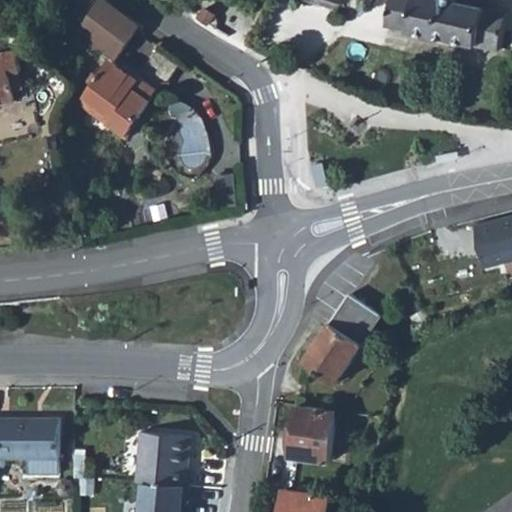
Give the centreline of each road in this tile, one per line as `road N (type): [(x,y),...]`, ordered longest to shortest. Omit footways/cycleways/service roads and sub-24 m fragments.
road 1 (residential): [(280,244),(264,91),(133,0)]
road 2 (tertiary): [(0,282),(214,245),(280,244)]
road 3 (tertiary): [(0,361),(204,369),(251,354)]
road 4 (tertiary): [(280,244),(324,224),(511,177)]
road 5 (residential): [(251,354),(258,377),(242,511)]
